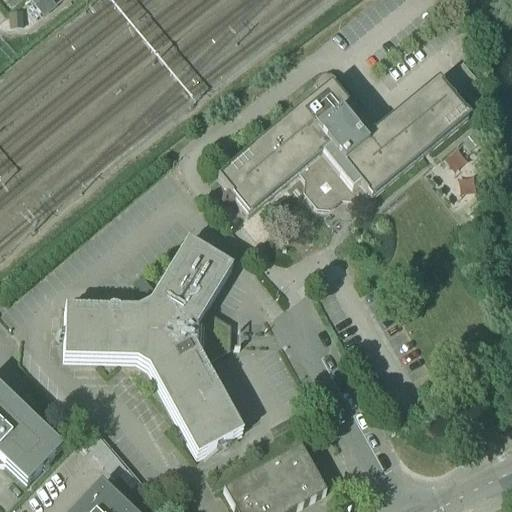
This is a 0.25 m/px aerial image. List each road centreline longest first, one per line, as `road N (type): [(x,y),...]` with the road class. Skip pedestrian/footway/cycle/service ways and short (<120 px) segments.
road 1 (unknown): [(326,389),(255,455),(220,473),(153,460),(114,432),(53,367),(50,315),(75,274),(161,231),(218,216)]
road 2 (unknown): [(218,216),(200,191),(204,144),(286,84),(350,64),(382,77),(408,102)]
road 3 (unclassified): [(389,511),(293,322)]
